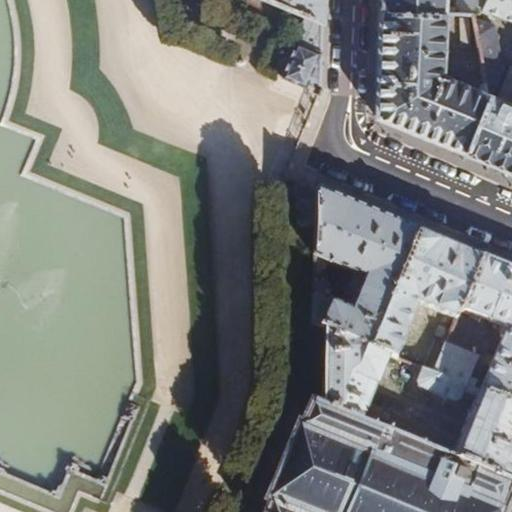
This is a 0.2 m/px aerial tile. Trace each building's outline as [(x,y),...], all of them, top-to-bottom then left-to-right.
[(273,0),(302,12),(326,22),(325,0),(273,0)] [(378,0),(378,10),(443,12),(471,12),(475,1),(475,0),(457,0),(455,6),(443,6),(443,0),(378,0)] [(511,0),(475,0),(475,1),(483,5),(482,8),(511,19),(511,0)] [(374,113),(463,149),(486,91),(485,83),(479,88),(445,74),(441,71),(443,12),(378,10),(374,113)] [(326,22),(302,12),(282,77),(322,88),(326,22)] [(486,91),(463,149),(499,164),(511,169),(511,63),(498,95),(492,93),(504,66),(494,24),(472,17),(485,83),(486,91)] [(317,296),(307,318),(387,355),(394,358),(416,303),(440,242),(366,210),(309,185),(293,178),(292,251),(353,274),(339,308),(317,296)] [(459,250),(440,242),(416,303),(454,319),(458,310),(480,259),(459,250)] [(511,271),(480,259),(458,310),(505,329),(478,393),(511,407),(511,271)] [(511,479),(511,407),(478,393),(471,390),(432,374),(421,369),(415,384),(416,389),(450,404),(457,401),(459,395),(473,401),(456,441),(368,404),(387,355),(307,318),(309,398),(511,483),(511,479)] [(434,337),(421,369),(432,374),(444,345),(445,342),(434,337)] [(444,345),(432,374),(471,390),(474,382),(468,379),(476,358),(444,345)] [(309,398),(297,394),(288,419),(297,422),(261,501),(266,503),(261,511),(504,511),(511,495),(506,493),(511,483),(309,398)]
